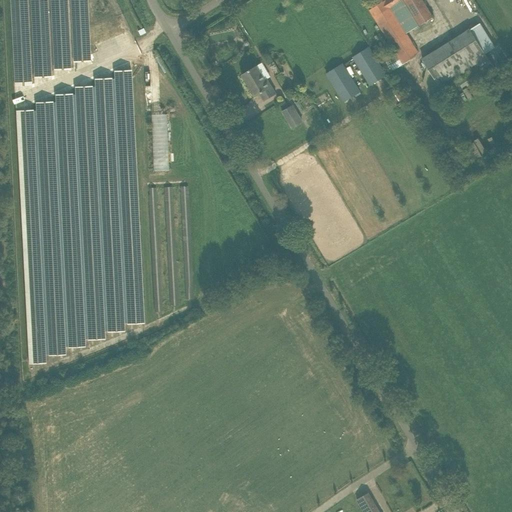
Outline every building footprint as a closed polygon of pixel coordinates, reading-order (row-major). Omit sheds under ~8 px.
[(10,0),(15,93),(19,93),(38,85),(73,71),(92,64),(91,52),(83,32),(83,25),(89,22),(88,0),(10,0)] [(405,34),(432,18),(421,0),(386,0),(385,1),(385,0),(369,10),(402,64),(418,55),(405,34)] [(100,20),(90,40),(110,49),(119,29),(100,20)] [(487,59),(469,30),(422,59),(439,88),(487,59)] [(373,55),(369,49),(353,59),(370,85),(386,75),(373,55)] [(134,65),(17,102),(18,165),(22,162),(26,167),(26,158),(36,158),(36,157),(46,157),(46,153),(48,157),(57,156),(57,154),(62,154),(68,149),(75,159),(75,130),(79,144),(87,142),(89,145),(96,144),(96,145),(103,145),(105,144),(117,140),(117,150),(127,150),(135,176),(134,65)] [(344,102),(359,92),(342,65),(327,75),(344,102)] [(276,94),(267,80),(265,81),(261,75),(256,66),(241,75),(255,97),(259,94),(264,101),(276,94)] [(282,111),(292,129),(303,122),(292,105),(282,111)] [(167,113),(152,113),(154,170),(169,169),(167,113)] [(488,150),(497,146),(493,134),(483,138),(488,150)] [(465,146),(471,161),(482,156),(476,142),(465,146)] [(158,225),(156,187),(148,187),(150,217),(151,217),(151,225),(158,225)] [(141,273),(125,274),(127,323),(143,323),(141,273)] [(106,288),(107,331),(125,331),(123,281),(118,281),(118,288),(112,288),(112,287),(106,288)] [(49,292),(51,354),(65,354),(63,291),(49,292)] [(68,347),(86,346),(83,293),(74,294),(75,295),(65,295),(68,347)] [(87,339),(103,339),(102,293),(86,294),(87,339)] [(29,364),(46,363),(43,298),(26,298),(29,364)] [(300,368),(295,360),(291,362),(296,370),(300,368)] [(363,511),(379,511),(368,493),(357,500),(363,511)]
